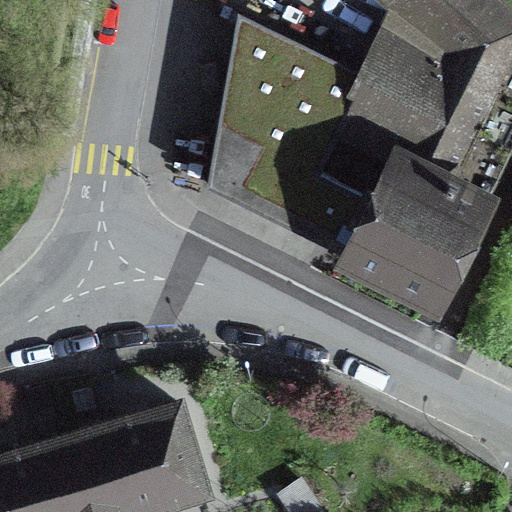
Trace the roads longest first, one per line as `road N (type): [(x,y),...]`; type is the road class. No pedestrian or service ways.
road 1 (residential): [(511,415),(270,301),(103,266)]
road 2 (residential): [(103,266),(101,198),(131,0)]
